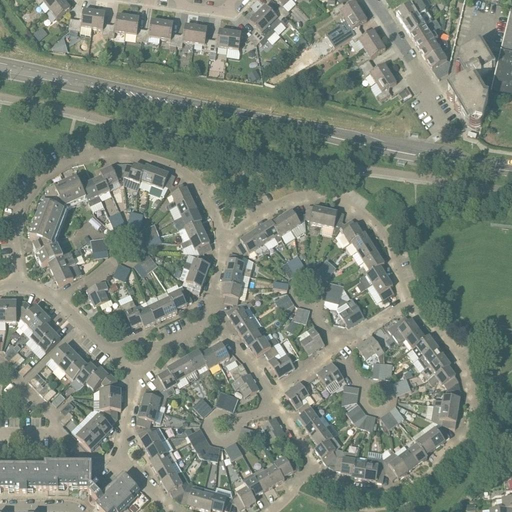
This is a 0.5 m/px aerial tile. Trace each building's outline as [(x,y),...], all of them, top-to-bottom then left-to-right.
[(43,4),(49,13),(63,2),(61,0),(38,0),(36,2),(39,7),(43,4)] [(283,9),(291,2),(289,0),(273,0),(281,8),(277,12),(285,20),(289,15),(283,9)] [(70,11),(63,2),(49,13),(56,22),(70,11)] [(396,17),(403,28),(426,13),(424,11),(426,11),(421,4),(420,5),(419,2),(411,7),(411,6),(410,7),(411,7),(396,17)] [(340,14),(346,23),(361,14),(355,4),(345,10),(342,5),(333,11),(336,16),(340,14)] [(265,8),(257,16),(270,29),(274,32),(282,25),(284,28),(289,24),(285,20),(277,12),(273,16),(265,8)] [(91,31),(92,31),(94,14),(83,12),(82,23),(76,22),(75,33),(80,34),(80,36),(90,38),(91,31)] [(403,28),(410,39),(437,22),(436,21),(432,24),(431,21),(432,21),(428,14),(427,15),(426,13),(403,28)] [(108,38),(110,27),(104,26),(105,15),(94,14),(92,31),(103,33),(102,37),(108,38)] [(361,14),(346,23),(352,32),(348,35),(351,40),(361,34),(358,29),(367,23),(361,14)] [(270,29),(257,16),(249,24),(257,32),(252,36),(260,44),(265,39),(262,36),(270,29)] [(128,19),(117,17),(116,28),(110,27),(108,38),(114,39),(115,34),(126,36),(128,19)] [(142,43),(144,32),(138,31),(139,21),(128,19),(126,36),(137,38),(136,42),(142,43)] [(149,40),(160,41),(162,24),(151,22),(149,33),(144,32),(142,43),(148,44),(149,40)] [(437,22),(410,39),(420,54),(439,40),(441,29),(437,22)] [(175,52),(178,37),(172,36),(173,26),(162,24),(160,41),(171,43),(170,48),(170,52),(175,52)] [(183,45),(193,46),(196,29),(185,27),(183,38),(178,37),(175,52),(181,53),(182,49),(183,45)] [(312,28),(305,31),(307,37),(314,34),(312,28)] [(39,43),(48,36),(42,29),(33,36),(39,43)] [(207,31),(196,29),(193,46),(205,48),(204,52),(210,53),(211,42),(206,41),(207,31)] [(216,54),(217,50),(227,51),(230,34),(219,32),(217,43),(211,42),(210,53),(216,54)] [(358,43),(364,52),(379,43),(373,33),(364,39),(361,34),(351,40),(355,45),(358,43)] [(227,51),(239,53),(241,36),(230,34),(227,51)] [(256,48),(260,44),(252,36),(248,40),(256,48)] [(295,46),(291,50),(295,54),(297,53),(300,50),(306,45),(306,44),(302,39),(295,46)] [(439,40),(420,54),(426,63),(441,53),(441,54),(448,49),(447,43),(446,43),(439,40)] [(502,46),(511,48),(511,42),(503,40),(502,46)] [(57,52),(65,49),(63,42),(55,45),(57,52)] [(364,52),(370,62),(385,52),(379,43),(364,52)] [(479,46),(460,57),(457,68),(460,68),(463,75),(461,76),(461,77),(461,80),(460,81),(461,84),(448,92),(452,97),(450,99),(453,104),(455,103),(458,109),(456,110),(460,116),(462,114),(469,127),(475,123),(482,125),(487,107),(473,83),(481,79),(480,78),(492,71),(488,65),(492,63),(490,64),(486,57),(488,56),(484,50),(483,52),(479,46)] [(511,54),(511,48),(502,46),(501,52),(511,54)] [(511,54),(501,52),(491,93),(511,96),(511,54)] [(441,54),(441,53),(426,63),(432,73),(439,83),(439,82),(448,76),(450,64),(448,64),(441,54)] [(359,69),(362,74),(372,68),(368,63),(359,69)] [(369,77),(375,86),(390,76),(384,67),(375,73),(372,68),(362,74),(366,79),(369,77)] [(260,80),(256,74),(248,78),(252,85),(260,80)] [(302,75),(295,79),(298,83),(305,79),(302,75)] [(381,95),(377,98),(381,103),(390,97),(387,92),(396,86),(390,76),(375,86),(381,95)] [(407,97),(403,92),(398,95),(402,101),(407,97)] [(128,182),(140,186),(141,183),(145,171),(145,170),(134,166),(133,169),(127,167),(117,167),(121,175),(124,175),(123,178),(123,180),(128,182)] [(123,180),(123,178),(124,175),(121,175),(117,167),(100,175),(102,179),(103,179),(107,190),(108,189),(119,184),(118,181),(122,179),(123,180)] [(149,193),(151,188),(152,188),(158,173),(146,168),(145,170),(145,171),(141,183),(141,184),(139,190),(149,193)] [(170,192),(174,190),(171,187),(174,179),(158,173),(152,188),(163,192),(164,189),(170,192)] [(92,184),(99,199),(110,194),(108,189),(107,190),(103,179),(102,179),(92,184)] [(58,248),(57,249),(55,246),(68,212),(87,204),(88,204),(81,189),(76,180),(54,190),(54,191),(48,194),(50,199),(49,200),(47,199),(44,207),(42,206),(29,241),(36,244),(33,252),(42,270),(48,267),(63,260),(58,248)] [(101,204),(99,199),(92,184),(81,189),(88,204),(90,210),(101,204)] [(176,209),(191,202),(186,191),(185,192),(182,186),(174,190),(170,192),(172,197),(171,198),(174,204),(167,207),(169,212),(176,209)] [(181,219),(181,220),(196,213),(191,202),(176,209),(181,219)] [(310,226),(322,229),(326,213),(308,208),(306,217),(302,217),(305,221),(305,222),(311,223),(310,226)] [(305,222),(305,221),(302,217),(297,210),(292,213),(282,219),(291,233),(291,234),(295,240),(306,233),(305,221),(305,222)] [(184,231),(184,230),(186,229),(186,230),(199,224),(200,225),(202,224),(196,213),(181,220),(181,219),(173,223),(178,234),(184,231)] [(341,230),(345,227),(342,225),(343,216),(326,213),(322,229),(334,231),(333,237),(336,237),(341,230)] [(127,229),(133,230),(137,216),(131,214),(127,229)] [(114,218),(120,231),(126,228),(120,215),(114,218)] [(137,216),(133,230),(139,232),(143,217),(137,216)] [(114,234),(120,231),(114,218),(108,220),(110,225),(104,228),(112,234),(114,233),(114,234)] [(291,234),(291,233),(282,219),(272,226),(271,226),(280,240),(291,234)] [(349,247),(351,245),(363,237),(362,237),(356,227),(355,228),(352,222),(345,227),(341,230),(344,234),(342,236),(349,247)] [(189,242),(204,235),(200,225),(199,224),(186,230),(186,229),(184,230),(184,231),(189,242)] [(275,241),(277,245),(282,243),(280,240),(271,226),(272,226),(271,224),(260,230),(269,245),(275,241)] [(141,233),(143,239),(157,233),(155,227),(141,233)] [(264,248),(269,245),(260,230),(250,236),(264,258),(269,255),(268,253),(266,249),(265,249),(264,248)] [(143,239),(145,245),(159,239),(157,233),(143,239)] [(199,257),(204,259),(204,256),(212,252),(209,246),(210,246),(204,235),(189,242),(180,246),(183,251),(192,247),(194,253),(197,252),(199,257)] [(259,261),(264,258),(250,236),(240,243),(241,244),(236,248),(240,255),(243,259),(248,256),(249,257),(255,254),(259,261)] [(351,245),(357,255),(371,246),(364,236),(362,237),(363,237),(351,245)] [(80,243),(84,247),(90,242),(87,238),(80,243)] [(159,239),(145,245),(148,251),(162,245),(159,239)] [(90,244),(91,250),(106,247),(105,241),(90,244)] [(357,255),(363,265),(377,256),(371,246),(357,255)] [(92,256),(107,254),(106,247),(91,250),(91,251),(92,256)] [(48,267),(53,278),(74,268),(76,268),(73,262),(83,257),(80,252),(63,260),(48,267)] [(107,254),(92,256),(93,262),(108,260),(107,254)] [(226,274),(242,278),(250,279),(252,272),(244,271),(245,266),(242,265),(243,259),(240,255),(238,258),(230,256),(226,274)] [(380,269),(384,267),(377,256),(363,265),(369,275),(370,274),(370,275),(380,269)] [(190,274),(206,280),(212,262),(204,259),(199,257),(197,263),(194,262),(190,274)] [(152,273),(157,269),(148,258),(144,261),(152,273)] [(292,262),(300,275),(305,271),(297,259),(292,262)] [(147,277),(152,273),(144,261),(139,265),(147,277)] [(295,278),(300,275),(292,262),(287,265),(295,278)] [(317,274),(321,278),(332,267),(327,263),(317,274)] [(142,281),(147,277),(139,265),(134,269),(142,281)] [(289,281),(295,278),(287,265),(281,269),(289,281)] [(112,280),(118,283),(124,269),(119,267),(112,280)] [(332,267),(321,278),(326,282),(336,271),(332,267)] [(79,279),(74,268),(53,278),(58,289),(79,279)] [(124,269),(118,283),(124,285),(130,272),(124,269)] [(367,291),(386,279),(380,269),(370,275),(370,274),(369,275),(360,280),(367,291)] [(186,293),(188,297),(191,294),(199,297),(206,280),(190,274),(186,285),(189,286),(186,292),(186,293)] [(225,287),(225,286),(239,289),(239,288),(240,289),(240,288),(242,278),(226,274),(223,286),(225,287)] [(377,306),(382,303),(394,296),(390,291),(393,289),(386,279),(367,291),(377,306)] [(103,306),(109,303),(104,293),(108,291),(105,284),(86,293),(94,310),(103,306)] [(274,284),(273,291),(287,293),(288,286),(274,284)] [(328,292),(342,296),(343,289),(329,285),(328,292)] [(225,286),(225,287),(223,298),(225,299),(224,305),(232,307),(233,311),(237,308),(239,301),(239,302),(242,289),(240,288),(240,289),(239,288),(239,289),(225,286)] [(181,294),(180,292),(168,298),(169,300),(170,300),(176,313),(187,308),(186,307),(192,304),(188,297),(186,293),(186,292),(181,294)] [(326,298),(340,302),(342,296),(328,292),(326,298)] [(120,306),(131,301),(129,297),(118,302),(120,306)] [(275,305),(278,310),(290,302),(287,297),(278,302),(275,304),(275,305)] [(340,302),(326,298),(324,304),(325,304),(332,306),(338,308),(340,302)] [(159,305),(166,320),(177,315),(176,313),(170,300),(169,300),(159,305)] [(278,310),(281,315),(293,308),(290,302),(278,310)] [(131,331),(142,326),(143,326),(138,316),(139,315),(138,314),(133,303),(121,308),(125,316),(130,328),(131,331)] [(347,306),(349,310),(339,316),(348,330),(364,320),(353,303),(347,306)] [(20,317),(26,305),(26,304),(17,304),(6,304),(6,325),(17,325),(17,317),(20,317)] [(19,329),(18,330),(23,335),(28,330),(43,315),(36,308),(32,311),(26,305),(20,317),(17,325),(19,325),(18,329),(19,329)] [(148,310),(155,325),(166,320),(159,305),(148,310)] [(236,331),(250,321),(255,318),(249,309),(247,305),(238,308),(237,308),(233,311),(226,315),(236,331)] [(144,330),(155,325),(148,310),(138,314),(139,315),(138,316),(143,326),(142,326),(144,330)] [(294,324),(300,326),(303,312),(297,310),(294,324)] [(303,312),(300,326),(306,328),(310,313),(303,312)] [(28,330),(34,337),(35,337),(36,337),(46,327),(51,323),(43,315),(28,330)] [(125,331),(130,328),(125,316),(119,319),(125,331)] [(404,342),(405,342),(418,332),(411,322),(409,324),(405,319),(387,332),(391,337),(392,337),(399,346),(404,342)] [(242,341),(257,332),(250,321),(236,331),(242,341)] [(34,337),(30,341),(38,349),(53,334),(46,327),(36,337),(35,337),(34,337)] [(309,338),(300,344),(308,358),(324,348),(313,330),(307,334),(309,338)] [(242,341),(249,351),(251,350),(250,350),(263,342),(262,341),(257,332),(242,341)] [(412,352),(416,349),(415,349),(425,342),(425,341),(418,332),(405,342),(412,352)] [(53,334),(38,349),(45,356),(60,342),(53,334)] [(382,355),(384,355),(371,338),(356,349),(366,362),(375,355),(378,359),(383,356),(382,355)] [(418,362),(436,349),(429,338),(425,341),(425,342),(415,349),(416,349),(412,352),(419,361),(418,362)] [(250,350),(251,350),(257,360),(264,355),(274,349),(277,346),(273,340),(267,344),(264,339),(262,341),(263,342),(250,350)] [(211,352),(219,366),(229,360),(221,346),(211,352)] [(4,359),(9,364),(18,355),(17,354),(21,351),(17,347),(15,349),(12,347),(5,355),(7,357),(4,359)] [(51,362),(58,369),(59,370),(74,355),(66,347),(51,362)] [(279,356),(274,349),(264,355),(268,363),(279,381),(295,371),(286,357),(277,363),(274,359),(279,356)] [(418,362),(425,371),(443,358),(436,349),(418,362)] [(208,372),(219,366),(211,352),(201,357),(200,358),(206,368),(208,372)] [(196,374),(206,368),(200,358),(201,357),(198,353),(188,359),(196,374)] [(9,364),(15,371),(24,362),(18,355),(9,364)] [(60,382),(66,377),(67,376),(81,362),(74,355),(59,370),(58,369),(52,375),(60,382)] [(378,381),(384,382),(386,367),(383,367),(381,361),(385,358),(383,356),(378,359),(380,367),(378,381)] [(448,369),(448,370),(450,368),(443,358),(425,371),(421,374),(428,383),(436,377),(437,377),(448,369)] [(196,384),(200,382),(196,374),(188,359),(177,365),(189,385),(194,381),(196,384)] [(67,376),(66,377),(73,384),(76,381),(88,369),(81,362),(67,376)] [(18,374),(23,379),(32,370),(27,365),(18,374)] [(188,385),(189,385),(177,365),(167,371),(168,374),(168,373),(175,386),(176,385),(177,387),(177,388),(182,385),(180,383),(186,380),(188,385)] [(335,383),(338,386),(344,382),(332,365),(316,376),(322,384),(326,389),(335,383)] [(70,387),(77,393),(81,391),(86,386),(98,374),(98,373),(90,366),(88,369),(76,381),(73,384),(70,387)] [(372,380),(378,381),(380,367),(373,366),(372,380)] [(229,373),(235,384),(236,385),(248,378),(248,377),(245,371),(240,374),(237,369),(229,373)] [(452,392),(459,390),(458,384),(454,379),(455,379),(448,370),(448,369),(437,377),(436,377),(428,383),(431,388),(438,384),(442,389),(444,387),(447,393),(452,393),(452,392)] [(101,385),(104,388),(117,383),(110,376),(108,378),(100,370),(98,373),(98,374),(86,386),(93,393),(101,385)] [(173,390),(177,387),(176,385),(175,386),(168,373),(168,374),(158,379),(158,380),(153,383),(157,391),(159,395),(167,400),(176,395),(173,390)] [(33,389),(36,393),(41,388),(40,387),(45,383),(42,380),(37,376),(28,384),(33,389)] [(232,386),(235,393),(239,391),(245,401),(259,393),(250,376),(248,377),(248,378),(236,385),(235,384),(232,386)] [(392,387),(395,393),(409,387),(406,381),(392,387)] [(99,392),(99,402),(121,403),(121,392),(117,392),(117,383),(104,388),(104,392),(99,392)] [(303,418),(312,412),(312,411),(307,405),(308,404),(305,401),(309,398),(300,384),(284,396),(297,413),(298,412),(302,418),(303,418)] [(38,395),(43,400),(52,391),(47,386),(45,388),(43,386),(41,388),(36,393),(38,395)] [(409,387),(395,393),(397,398),(411,393),(409,387)] [(343,395),(358,397),(358,391),(344,388),(343,395)] [(435,409),(441,410),(458,413),(461,395),(459,390),(452,392),(452,393),(447,393),(447,398),(443,398),(442,404),(433,402),(432,409),(433,409),(435,409)] [(52,391),(43,400),(47,404),(56,395),(52,391)] [(164,410),(167,400),(159,395),(157,391),(155,394),(146,391),(141,409),(158,414),(159,408),(164,410)] [(216,408),(222,411),(227,396),(221,394),(216,408)] [(358,397),(343,395),(341,409),(356,406),(358,397)] [(65,401),(61,396),(52,405),(56,410),(65,401)] [(222,411),(227,413),(233,399),(227,396),(222,411)] [(233,399),(227,413),(233,415),(238,401),(233,399)] [(198,405),(208,416),(212,412),(202,401),(198,405)] [(104,418),(117,423),(117,413),(121,413),(121,403),(99,402),(99,413),(104,413),(104,418)] [(64,418),(69,414),(74,409),(69,405),(60,414),(64,418)] [(203,420),(208,416),(198,405),(193,410),(203,420)] [(346,416),(350,421),(361,413),(358,408),(346,416)] [(149,431),(150,431),(150,430),(152,424),(155,425),(158,414),(141,409),(137,427),(145,429),(145,433),(149,431)] [(455,431),(458,413),(441,410),(435,409),(432,424),(441,429),(442,429),(445,433),(446,430),(455,431)] [(398,426),(404,422),(395,410),(390,414),(398,426)] [(305,432),(319,421),(315,417),(317,415),(314,412),(313,413),(312,412),(303,418),(302,418),(297,422),(305,432)] [(350,421),(354,426),(365,418),(361,413),(350,421)] [(69,414),(64,418),(60,423),(64,428),(73,419),(69,414)] [(393,429),(398,426),(390,414),(385,417),(393,429)] [(91,424),(105,440),(113,432),(110,429),(117,423),(104,418),(102,421),(98,417),(91,424)] [(388,433),(389,433),(393,429),(385,417),(380,421),(385,428),(388,432),(388,433)] [(367,418),(365,418),(357,424),(354,426),(358,431),(367,418)] [(358,431),(366,433),(369,419),(367,418),(358,431)] [(305,432),(312,441),(326,431),(325,430),(329,427),(322,419),(319,421),(305,432)] [(366,433),(372,434),(375,420),(369,419),(366,433)] [(83,432),(98,447),(105,440),(91,425),(88,423),(86,420),(82,424),(86,429),(83,432)] [(263,441),(267,448),(285,437),(275,421),(261,429),(267,439),(263,441)] [(183,433),(187,439),(193,436),(190,429),(183,433)] [(240,436),(254,440),(256,434),(242,429),(240,436)] [(425,437),(435,451),(445,444),(450,440),(445,433),(442,429),(436,433),(435,431),(425,437)] [(147,454),(162,445),(155,434),(153,436),(150,431),(149,431),(145,433),(138,437),(141,443),(147,454)] [(319,451),(328,444),(329,443),(333,441),(326,431),(312,441),(318,450),(319,451)] [(98,447),(83,432),(76,439),(91,454),(98,447)] [(187,439),(190,444),(203,437),(200,432),(193,436),(187,439)] [(238,442),(252,446),(254,440),(240,436),(238,442)] [(190,444),(194,450),(206,443),(203,437),(190,444)] [(425,437),(415,445),(417,446),(425,458),(426,458),(435,451),(425,437)] [(194,450),(197,456),(209,448),(206,443),(194,450)] [(329,443),(328,444),(319,451),(318,450),(315,453),(326,468),(333,463),(336,465),(337,460),(334,455),(336,453),(329,443)] [(152,463),(152,464),(164,457),(165,457),(168,456),(168,455),(162,445),(147,454),(152,463)] [(237,461),(243,458),(235,445),(229,448),(237,461)] [(417,446),(407,453),(417,467),(427,460),(426,458),(425,458),(417,446)] [(200,460),(203,462),(212,449),(209,448),(197,456),(200,460)] [(231,464),(237,461),(229,448),(224,452),(231,464)] [(205,463),(211,464),(214,450),(212,449),(203,462),(205,463)] [(395,456),(394,456),(407,474),(417,467),(407,453),(404,449),(395,456)] [(211,464),(217,465),(220,451),(214,450),(211,464)] [(164,457),(152,464),(152,463),(150,465),(156,475),(171,467),(171,466),(177,463),(171,453),(168,455),(168,456),(165,457),(164,457)] [(337,460),(336,465),(333,463),(326,468),(335,474),(341,475),(340,477),(352,479),(353,479),(355,464),(357,456),(344,454),(342,453),(337,460)] [(366,466),(364,483),(382,486),(383,478),(387,477),(384,473),(383,463),(383,462),(382,456),(368,454),(367,466),(366,466)] [(383,463),(384,473),(387,477),(392,484),(397,480),(398,481),(407,474),(394,456),(395,456),(394,455),(383,463)] [(282,481),(283,480),(299,472),(292,460),(286,463),(285,460),(274,467),(275,468),(275,469),(282,481)] [(352,479),(351,481),(364,483),(366,466),(355,464),(353,479),(352,479)] [(156,475),(162,486),(177,477),(171,467),(156,475)] [(262,470),(273,489),(284,483),(283,480),(282,481),(275,469),(275,468),(266,473),(263,470),(262,470)] [(47,472),(0,471),(0,491),(14,492),(14,495),(27,495),(27,492),(58,492),(58,489),(78,489),(78,492),(89,492),(89,496),(98,505),(95,508),(99,511),(124,511),(134,502),(132,500),(139,493),(125,479),(103,501),(92,490),(89,489),(89,469),(47,469),(47,472)] [(263,495),(273,489),(262,470),(252,476),(263,495)] [(183,494),(186,491),(184,487),(188,485),(182,474),(177,477),(162,486),(168,496),(170,495),(173,501),(180,496),(183,494)] [(254,500),(263,495),(252,476),(242,482),(247,490),(253,501),(254,500)] [(233,502),(235,506),(238,511),(242,511),(256,504),(254,500),(253,501),(247,490),(236,496),(238,499),(233,501),(233,502)] [(181,507),(198,511),(203,495),(191,492),(191,493),(186,492),(186,491),(183,494),(180,496),(183,499),(181,507)] [(198,511),(210,511),(214,500),(214,498),(203,495),(198,511)] [(215,496),(214,498),(214,500),(210,511),(229,511),(231,507),(235,506),(233,502),(233,501),(227,500),(227,499),(215,496)] [(511,500),(501,501),(496,501),(497,511),(511,510),(511,500)]
